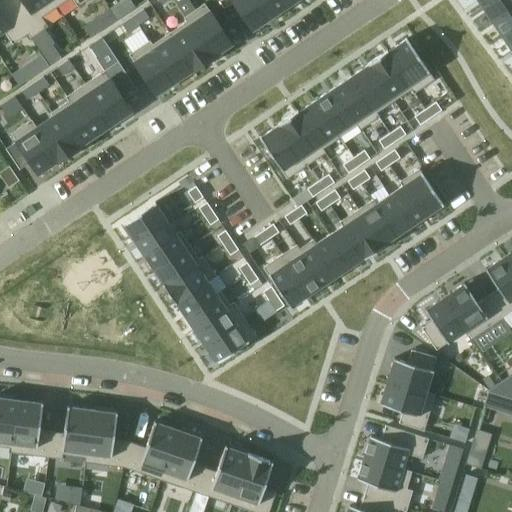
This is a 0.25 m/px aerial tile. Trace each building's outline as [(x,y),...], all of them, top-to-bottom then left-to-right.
[(0,0),(0,34),(3,32),(12,45),(28,35),(28,34),(5,0),(0,0)] [(5,0),(28,34),(28,35),(30,39),(47,27),(41,18),(56,8),(50,0),(5,0)] [(231,0),(251,30),(271,17),(259,0),(231,0)] [(259,0),(271,17),(285,7),(280,0),(259,0)] [(476,0),(483,9),(496,0),(476,0)] [(511,0),(496,0),(483,9),(493,23),(511,10),(511,0)] [(204,4),(183,18),(186,22),(187,21),(211,57),(212,57),(231,44),(204,4)] [(109,10),(96,19),(103,29),(116,21),(109,10)] [(143,10),(132,17),(138,26),(148,18),(143,10)] [(511,10),(493,23),(502,37),(511,30),(511,10)] [(132,17),(121,25),(127,33),(138,26),(132,17)] [(186,22),(169,34),(193,69),(192,70),(193,71),(212,58),(212,57),(211,57),(187,21),(186,22)] [(511,30),(502,37),(511,50),(511,51),(511,50),(511,30)] [(152,45),(151,46),(175,81),(192,70),(193,69),(169,34),(152,45)] [(388,52),(387,53),(411,90),(413,94),(434,80),(410,45),(406,39),(405,40),(405,41),(388,52)] [(149,41),(129,55),(155,95),(175,81),(151,46),(152,45),(149,41)] [(50,45),(40,52),(46,61),(56,54),(50,45)] [(387,51),(367,65),(368,66),(369,65),(393,102),(411,90),(387,53),(388,52),(387,51)] [(68,61),(57,68),(63,76),(73,69),(68,61)] [(368,66),(351,77),(375,114),(376,113),(393,102),(369,65),(368,66)] [(21,68),(11,75),(18,87),(29,80),(21,68)] [(104,71),(84,85),(91,95),(101,110),(111,125),(131,111),(120,95),(109,79),(104,71)] [(43,77),(32,85),(38,93),(48,86),(43,77)] [(351,77),(333,89),(357,126),(359,130),(379,117),(376,113),(375,114),(351,77)] [(32,85),(21,92),(27,100),(38,93),(32,85)] [(84,85),(65,97),(68,101),(69,101),(83,122),(93,137),(111,125),(101,110),(91,95),(84,85)] [(333,89),(315,101),(340,138),(357,126),(333,89)] [(14,97),(0,106),(8,119),(22,109),(14,97)] [(68,101),(50,113),(53,117),(54,117),(75,149),(76,148),(93,137),(83,122),(69,101),(68,101)] [(298,113),(297,113),(322,150),(323,149),(340,138),(315,101),(298,113)] [(436,103),(425,110),(430,118),(441,111),(436,103)] [(425,110),(414,117),(420,126),(430,118),(425,110)] [(297,112),(278,125),(278,126),(279,125),(306,166),(325,153),(323,149),(322,150),(297,113),(298,113),(297,112)] [(37,128),(36,129),(57,161),(56,161),(57,162),(76,149),(76,148),(75,149),(54,117),(53,117),(37,128)] [(31,120),(11,134),(16,142),(27,158),(37,174),(56,161),(57,161),(36,129),(37,128),(31,120)] [(260,137),(259,138),(287,179),(306,166),(279,125),(278,126),(261,138),(260,137)] [(400,127),(389,134),(395,142),(405,135),(400,127)] [(389,134),(378,141),(384,150),(395,142),(389,134)] [(364,151),(353,158),(359,166),(370,159),(364,151)] [(390,153),(382,158),(388,167),(395,162),(390,153)] [(353,158),(342,165),(348,174),(359,166),(353,158)] [(382,158),(375,163),(380,171),(388,167),(382,158)] [(419,169),(399,183),(402,187),(403,186),(424,218),(441,206),(442,207),(443,206),(419,169)] [(364,171),(356,176),(361,184),(370,179),(364,171)] [(328,175),(317,182),(323,190),(334,183),(328,175)] [(356,176),(347,182),(353,190),(361,184),(356,176)] [(317,182),(307,189),(312,198),(323,190),(317,182)] [(402,187),(389,195),(410,227),(424,218),(403,186),(402,187)] [(196,187),(187,192),(194,203),(203,198),(196,187)] [(334,190),(325,197),(330,205),(340,199),(334,190)] [(375,204),(375,205),(396,237),(410,227),(389,195),(375,204)] [(325,197),(315,203),(318,207),(321,212),(330,205),(325,197)] [(373,200),(358,210),(382,246),(383,246),(396,237),(375,205),(375,204),(373,200)] [(155,203),(122,225),(123,226),(124,226),(135,243),(167,222),(155,204),(156,204),(155,203)] [(207,203),(198,209),(204,217),(212,212),(207,203)] [(301,206),(292,211),(298,220),(306,214),(301,206)] [(358,210),(339,223),(342,227),(343,226),(364,258),(363,259),(364,260),(384,247),(383,246),(382,246),(358,210)] [(292,211),(284,217),(289,225),(298,220),(292,211)] [(212,212),(204,217),(210,226),(218,220),(212,212)] [(167,222),(135,243),(145,257),(176,236),(167,222)] [(273,225),(264,231),(270,239),(278,233),(273,225)] [(342,227),(329,236),(350,267),(363,259),(364,258),(343,226),(342,227)] [(225,231),(217,237),(223,246),(232,241),(225,231)] [(264,231),(254,238),(259,246),(270,239),(264,231)] [(176,236),(145,257),(154,271),(190,247),(185,241),(181,243),(176,236)] [(316,244),(315,245),(336,277),(350,267),(329,236),(316,244)] [(299,250),(298,250),(322,286),(336,277),(315,245),(316,244),(313,240),(299,250)] [(232,241),(223,246),(230,256),(238,250),(232,241)] [(296,246),(282,256),(308,296),(322,286),(298,250),(299,250),(296,246)] [(190,247),(154,271),(163,284),(163,285),(199,261),(199,260),(190,247)] [(282,256),(263,268),(290,308),(291,307),(297,303),(308,296),(282,256)] [(485,269),(484,269),(498,289),(487,296),(502,317),(511,310),(511,267),(505,257),(486,269),(485,269)] [(163,284),(162,285),(175,305),(176,304),(175,303),(207,282),(208,282),(216,277),(202,258),(199,260),(199,261),(163,285),(163,284)] [(246,263),(238,269),(244,277),(252,271),(246,263)] [(252,271),(244,277),(250,286),(258,280),(252,271)] [(207,282),(175,303),(176,304),(177,305),(185,317),(216,295),(208,282),(207,282)] [(463,285),(444,297),(466,330),(466,331),(471,338),(491,325),(502,318),(502,317),(487,296),(477,303),(464,283),(463,284),(463,285)] [(271,287),(262,292),(269,302),(277,297),(271,287)] [(216,295),(185,317),(194,331),(230,307),(229,306),(220,293),(216,295)] [(277,297),(269,302),(275,312),(284,306),(277,297)] [(432,322),(421,329),(436,350),(447,343),(466,331),(466,330),(444,297),(426,310),(425,309),(424,310),(428,316),(432,322)] [(230,307),(194,331),(203,345),(243,318),(233,303),(229,306),(230,307)] [(130,343),(133,320),(112,317),(109,340),(130,343)] [(243,318),(203,345),(215,362),(216,364),(256,337),(243,318)] [(387,382),(425,393),(425,392),(431,372),(432,372),(433,371),(432,370),(436,358),(411,350),(407,363),(393,359),(393,360),(394,360),(387,382)] [(290,352),(286,363),(322,377),(326,366),(290,352)] [(380,403),(379,404),(402,411),(399,423),(423,431),(434,395),(425,392),(425,393),(387,382),(381,403),(380,403)] [(511,399),(488,392),(483,407),(511,416),(511,399)] [(0,446),(10,448),(12,448),(17,401),(0,398),(0,446)] [(10,448),(10,453),(15,454),(48,458),(51,432),(39,431),(42,403),(41,403),(41,404),(17,401),(12,448),(10,448)] [(51,432),(48,458),(62,460),(62,455),(66,456),(85,458),(86,458),(92,411),(69,408),(69,407),(67,407),(64,434),(51,432)] [(85,458),(84,463),(124,468),(130,443),(113,440),(117,413),(115,413),(115,414),(112,413),(112,410),(96,408),(96,411),(92,411),(86,458),(85,458)] [(130,443),(124,468),(160,481),(178,431),(155,423),(156,422),(154,422),(145,448),(143,447),(130,443)] [(370,437),(364,458),(402,470),(402,469),(407,454),(422,459),(428,439),(419,437),(385,426),(381,440),(370,437)] [(178,431),(160,481),(196,493),(204,468),(193,464),(201,438),(200,437),(200,438),(197,437),(198,434),(182,429),(181,432),(178,431)] [(204,468),(196,493),(231,505),(248,455),(247,455),(245,454),(246,451),(239,449),(230,446),(229,449),(226,448),(227,447),(225,446),(216,472),(204,468)] [(449,446),(444,463),(457,467),(463,450),(449,446)] [(469,450),(465,465),(477,469),(480,469),(485,455),(469,450)] [(248,455),(231,505),(251,511),(268,511),(276,493),(263,489),(272,463),(271,462),(271,463),(269,462),(269,461),(248,454),(247,455),(248,455)] [(364,458),(357,480),(368,483),(364,496),(406,509),(412,491),(406,489),(411,472),(402,469),(402,470),(364,458)] [(465,475),(461,489),(473,493),(477,479),(465,475)] [(349,506),(347,511),(405,511),(406,509),(364,496),(360,509),(349,506)] [(433,500),(431,508),(443,511),(446,504),(433,500)] [(457,503),(454,511),(466,511),(469,506),(457,503)]
